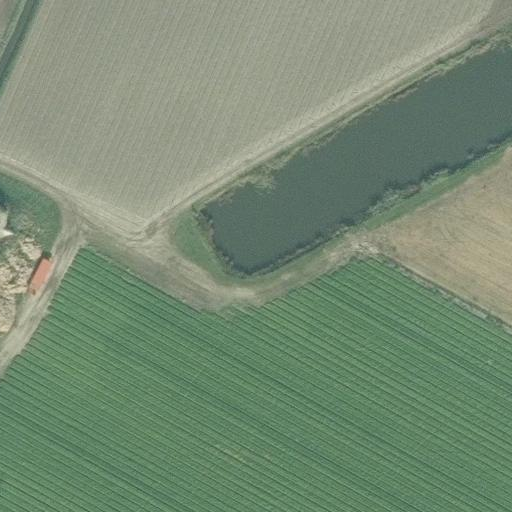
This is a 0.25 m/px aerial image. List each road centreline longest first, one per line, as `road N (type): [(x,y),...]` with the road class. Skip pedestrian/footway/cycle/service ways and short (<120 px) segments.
road 1 (track): [(74,195),(150,225),(220,284),(254,289),(511,149)]
road 2 (track): [(0,342),(66,233),(74,195),(0,164)]
